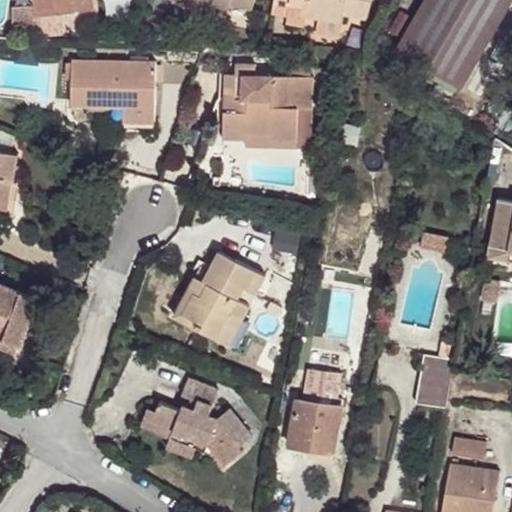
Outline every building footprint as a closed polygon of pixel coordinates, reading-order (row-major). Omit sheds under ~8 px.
[(33,0),(34,4),(12,6),(15,26),(42,26),(41,15),(81,11),(95,9),(94,0),(33,0)] [(189,0),(188,6),(228,14),(230,5),(254,10),(255,0),(189,0)] [(274,0),(272,13),(288,16),(286,24),(304,27),(306,17),(320,19),(343,23),(344,15),(368,19),(371,0),(274,0)] [(511,0),(425,0),(398,47),(463,85),(511,0)] [(81,11),(41,15),(42,26),(43,35),(67,32),(65,17),(82,15),(81,11)] [(343,23),(320,19),(317,33),(340,37),(343,23)] [(156,62),(73,60),(72,104),(90,104),(125,105),(125,113),(124,120),(155,121),(156,62)] [(236,74),(227,74),(224,139),(248,139),(249,133),(272,134),(272,140),(297,141),(297,147),(311,148),(314,77),(311,77),(312,63),(288,63),(287,76),(256,75),(257,64),(237,64),(236,74)] [(125,105),(90,104),(90,112),(125,113),(125,105)] [(472,128),(452,114),(447,123),(466,136),(472,128)] [(15,135),(0,129),(0,145),(12,148),(15,135)] [(272,134),(249,133),(248,139),(248,145),(297,147),(297,141),(272,140),(272,134)] [(496,137),(491,164),(497,165),(501,141),(496,137)] [(0,150),(0,198),(9,201),(18,154),(0,150)] [(510,260),(511,251),(511,198),(500,196),(489,257),(510,260)] [(0,213),(14,216),(17,202),(9,201),(0,198),(0,213)] [(446,236),(424,232),(421,246),(443,251),(446,236)] [(298,236),(279,233),(276,247),(295,251),(298,236)] [(220,251),(204,282),(208,284),(201,296),(195,293),(185,313),(202,322),(199,328),(218,339),(232,312),(245,318),(252,305),(239,299),(245,288),(257,295),(267,276),(220,251)] [(22,275),(17,289),(33,295),(38,281),(22,275)] [(175,316),(199,328),(202,322),(185,313),(195,293),(201,296),(208,284),(204,282),(196,277),(175,316)] [(502,280),(486,277),(482,299),(498,301),(502,280)] [(0,338),(17,345),(35,296),(33,295),(0,283),(0,338)] [(245,318),(232,312),(218,339),(231,345),(245,318)] [(17,345),(0,338),(0,347),(14,353),(17,345)] [(356,344),(343,341),(339,363),(352,366),(356,344)] [(417,403),(445,408),(453,359),(449,359),(452,342),(444,341),(442,357),(425,355),(417,403)] [(156,410),(152,420),(174,429),(171,437),(197,448),(206,452),(208,445),(224,465),(244,450),(240,446),(252,436),(230,409),(217,419),(209,416),(219,391),(189,378),(177,408),(160,401),(156,410)] [(342,405),(298,398),(290,446),(334,453),(342,405)] [(152,420),(156,410),(148,407),(141,425),(171,437),(174,429),(152,420)] [(487,441),(455,436),(453,453),(485,459),(487,441)] [(197,448),(171,437),(167,448),(192,458),(197,448)] [(493,511),(501,471),(451,462),(442,511),(493,511)]
